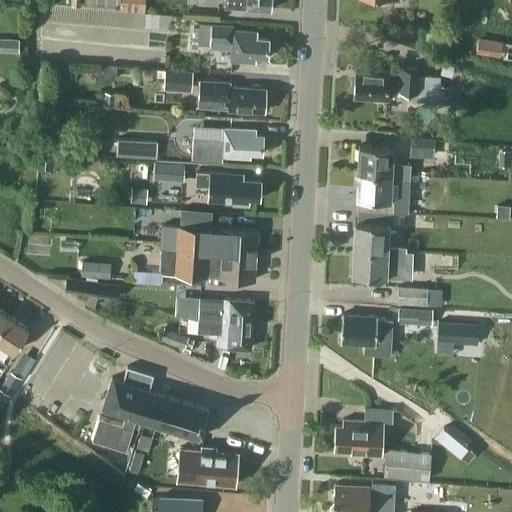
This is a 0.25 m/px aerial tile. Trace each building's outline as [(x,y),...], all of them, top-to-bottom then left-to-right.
[(118,0),(118,9),(142,9),(141,0),(118,0)] [(225,0),(225,6),(271,8),(271,0),(225,0)] [(234,25),(199,23),(199,26),(192,26),(191,49),(198,49),(198,42),(210,42),(210,48),(222,49),(222,41),(231,41),(230,60),(256,61),(256,55),(268,55),(268,37),(258,37),(258,30),(234,29),(234,25)] [(18,38),(0,37),(0,51),(18,52),(18,38)] [(478,37),(475,51),(499,55),(502,41),(478,37)] [(372,67),(372,71),(356,71),(354,96),(389,98),(389,89),(418,91),(417,99),(440,100),(441,74),(419,73),(419,66),(400,65),(400,70),(389,70),(389,68),(372,67)] [(165,68),(164,89),(191,90),(192,70),(165,68)] [(264,110),(265,87),(231,86),(231,81),(200,80),(199,107),(264,110)] [(115,93),(105,92),(104,96),(95,95),(95,105),(114,107),(115,93)] [(175,131),(175,132),(195,133),(196,116),(176,115),(176,117),(165,117),(165,130),(175,131)] [(194,138),(194,151),(194,158),(221,159),(222,155),(250,156),(250,151),(262,151),(263,133),(254,133),(254,129),(224,127),(223,139),(194,138)] [(410,136),(409,152),(434,152),(435,137),(410,136)] [(157,140),(117,137),(116,154),(156,156),(157,140)] [(359,144),(357,170),(391,172),(391,178),(410,178),(411,163),(392,162),(393,145),(359,144)] [(153,178),(183,180),(184,163),(154,161),(153,178)] [(244,172),(210,171),(196,170),(195,185),(209,185),(209,200),(233,201),(233,204),(248,204),(249,193),(260,194),(260,178),(244,178),(244,172)] [(359,209),(394,211),(403,212),(404,202),(394,202),(394,200),(390,200),(391,178),(391,172),(357,170),(356,198),(359,198),(359,209)] [(509,205),(497,204),(496,217),(508,217),(509,205)] [(387,244),(388,223),(393,223),(394,211),(359,209),(358,221),(355,221),(354,247),(387,249),(387,244)] [(403,224),(403,212),(394,211),(393,223),(403,224)] [(161,226),(160,249),(256,254),(257,229),(222,228),(161,226)] [(406,245),(387,244),(387,249),(354,247),(352,274),(386,276),(387,260),(398,261),(398,255),(406,255),(406,245)] [(255,277),(256,254),(160,249),(159,269),(162,272),(219,275),(219,276),(255,277)] [(111,262),(82,259),(81,275),(109,278),(111,262)] [(118,284),(66,277),(64,290),(116,297),(118,284)] [(205,295),(205,283),(180,282),(180,295),(205,295)] [(430,287),(397,285),(396,301),(428,304),(430,287)] [(94,307),(97,297),(89,294),(86,304),(94,307)] [(210,309),(209,318),(253,323),(254,298),(220,297),(219,310),(210,309)] [(398,305),(398,322),(431,322),(431,306),(398,305)] [(29,326),(7,312),(0,323),(0,341),(14,350),(29,326)] [(390,354),(393,318),(377,317),(377,315),(342,313),(340,341),(364,343),(363,353),(390,354)] [(251,348),(253,323),(209,318),(209,320),(197,319),(196,330),(218,332),(217,346),(251,348)] [(477,342),(479,322),(439,320),(438,340),(477,342)] [(189,337),(164,327),(159,338),(184,348),(189,337)] [(208,407),(152,389),(157,375),(127,366),(123,380),(112,376),(102,406),(127,414),(124,424),(99,416),(92,438),(126,449),(134,427),(132,426),(135,417),(199,437),(208,407)] [(9,370),(0,384),(0,398),(5,402),(9,395),(10,395),(21,378),(9,370)] [(382,449),(384,420),(392,421),(393,408),(366,406),(365,419),(342,417),(341,423),(336,423),(334,446),(350,447),(350,452),(381,454),(381,452),(382,452),(382,450),(382,449)] [(459,455),(467,446),(442,426),(435,435),(459,455)] [(153,437),(141,432),(136,446),(148,450),(153,437)] [(238,457),(236,455),(237,451),(216,450),(216,445),(202,444),(202,448),(180,447),(178,478),(234,483),(236,461),(238,460),(238,457)] [(429,477),(431,451),(386,448),(384,474),(429,477)] [(371,483),(335,482),(334,502),(332,504),(331,510),(332,511),(367,511),(368,504),(387,505),(388,480),(371,479),(371,483)] [(157,511),(201,511),(202,497),(158,495),(157,511)]
